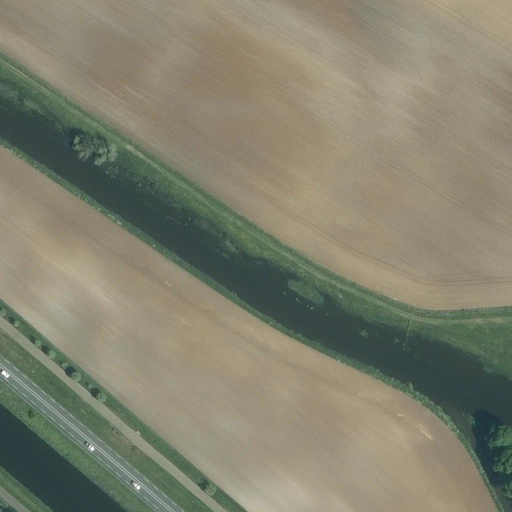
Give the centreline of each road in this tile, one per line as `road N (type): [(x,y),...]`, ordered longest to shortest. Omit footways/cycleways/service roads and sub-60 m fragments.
road 1 (track): [(511,315),(432,321),(332,283),(0,61)]
road 2 (unclassified): [(218,511),(0,324)]
road 3 (primary): [(171,511),(0,365)]
